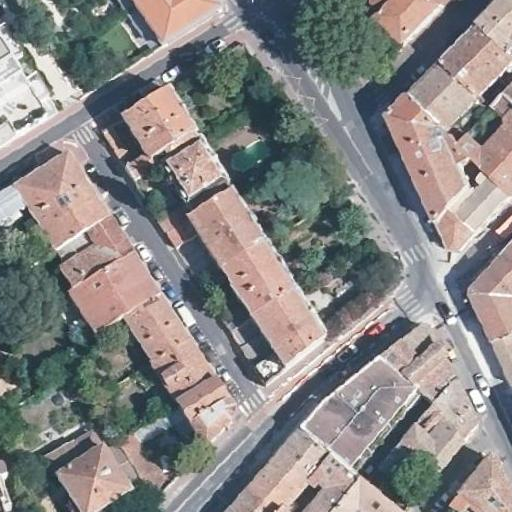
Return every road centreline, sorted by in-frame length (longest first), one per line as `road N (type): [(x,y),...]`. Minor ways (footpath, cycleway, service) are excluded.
road 1 (residential): [(265,424),(79,121)]
road 2 (tertiary): [(265,424),(436,287)]
road 3 (residential): [(259,21),(232,24),(79,121)]
road 4 (tertiary): [(344,126),(436,287)]
road 5 (residential): [(474,0),(344,126)]
road 6 (residential): [(436,287),(499,421)]
